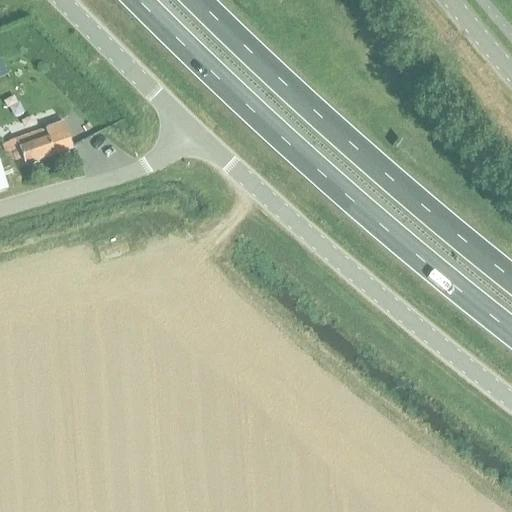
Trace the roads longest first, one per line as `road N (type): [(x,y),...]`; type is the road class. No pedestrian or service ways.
road 1 (trunk): [(136,0),(310,165),(511,331)]
road 2 (trunk): [(511,278),(194,0)]
road 3 (tertiary): [(191,135),(511,402)]
road 4 (unclassified): [(0,212),(147,166),(191,135)]
road 5 (tertiary): [(60,0),(191,135)]
